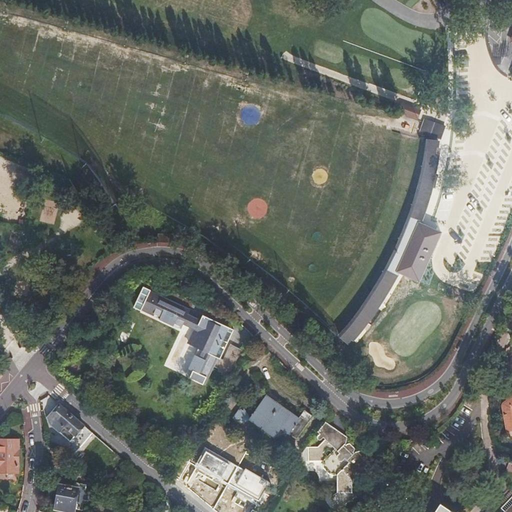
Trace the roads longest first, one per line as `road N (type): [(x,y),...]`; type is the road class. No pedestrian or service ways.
road 1 (residential): [(28,370),(106,272),(126,261),(171,258),(213,280),(342,402),(377,416),(408,414),(450,382),(511,254)]
road 2 (residential): [(199,511),(28,370)]
road 3 (residential): [(26,511),(35,461),(28,370)]
